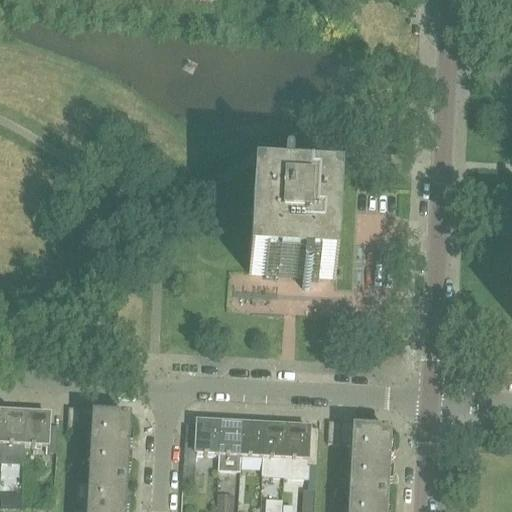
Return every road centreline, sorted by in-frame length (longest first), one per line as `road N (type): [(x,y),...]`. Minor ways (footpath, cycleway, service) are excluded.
road 1 (unclassified): [(427,402),(449,0)]
road 2 (residential): [(427,402),(167,390)]
road 3 (residential): [(167,390),(0,382)]
road 4 (residential): [(161,511),(167,390)]
